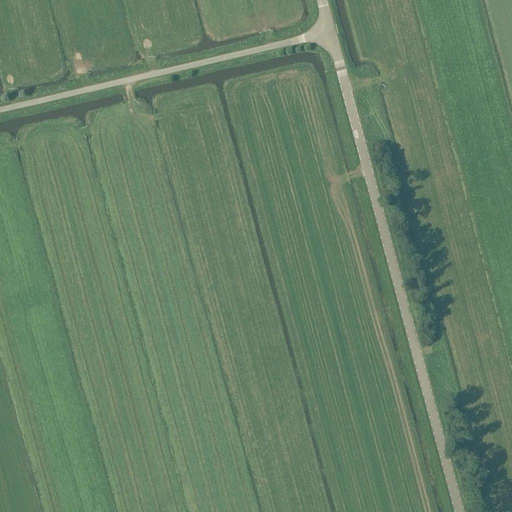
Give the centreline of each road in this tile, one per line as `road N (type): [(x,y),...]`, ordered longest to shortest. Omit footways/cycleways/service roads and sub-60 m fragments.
road 1 (unclassified): [(459,511),(327,29)]
road 2 (unclassified): [(0,107),(327,29)]
